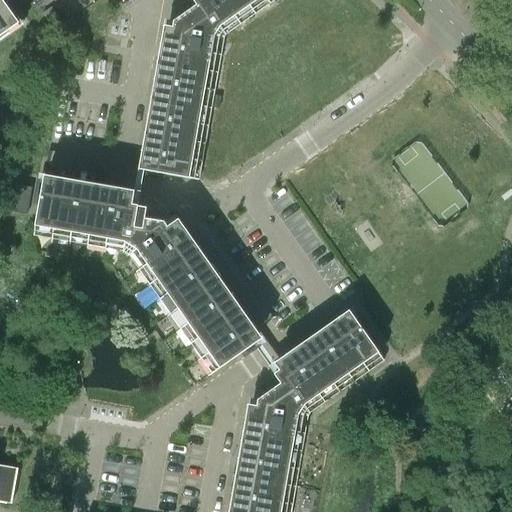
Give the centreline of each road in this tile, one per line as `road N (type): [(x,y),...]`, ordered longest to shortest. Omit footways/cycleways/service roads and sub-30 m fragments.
road 1 (residential): [(202,213),(275,317),(266,356),(154,443),(0,416)]
road 2 (residential): [(202,213),(385,90),(451,24)]
road 3 (residential): [(142,0),(110,176),(143,182),(202,213)]
